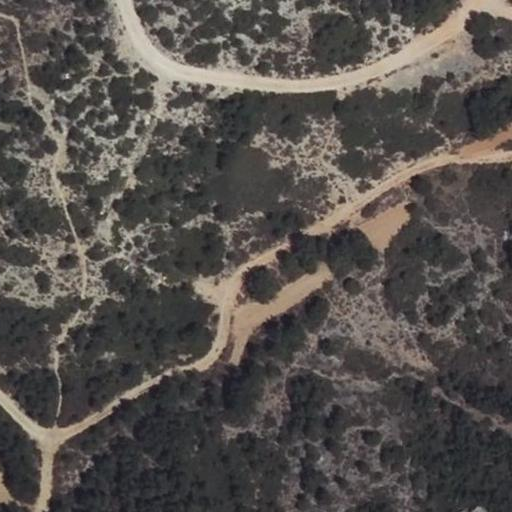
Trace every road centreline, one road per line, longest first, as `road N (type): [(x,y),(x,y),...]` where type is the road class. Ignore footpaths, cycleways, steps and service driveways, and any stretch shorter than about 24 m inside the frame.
road 1 (track): [(54,442),(118,381),(222,350),(225,272),(311,234),(415,159),(511,145)]
road 2 (track): [(123,0),(162,68),(240,92),(320,95),(366,79),(485,0)]
